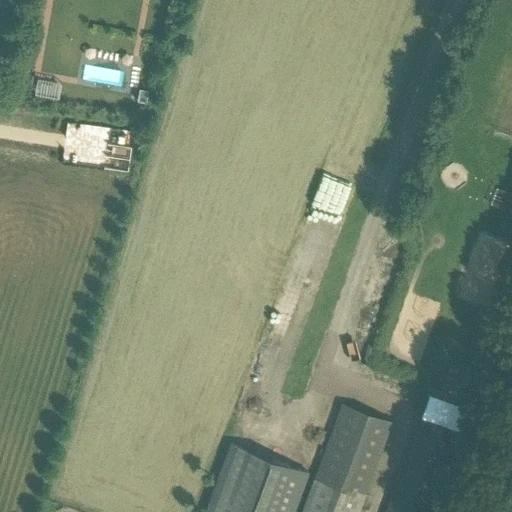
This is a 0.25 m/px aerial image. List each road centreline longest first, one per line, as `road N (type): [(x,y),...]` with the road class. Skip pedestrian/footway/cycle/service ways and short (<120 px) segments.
road 1 (track): [(370,511),(407,407),(318,375),(374,210)]
road 2 (track): [(451,0),(374,210)]
